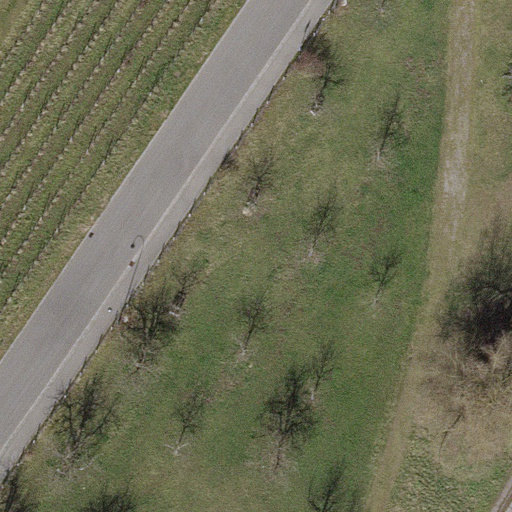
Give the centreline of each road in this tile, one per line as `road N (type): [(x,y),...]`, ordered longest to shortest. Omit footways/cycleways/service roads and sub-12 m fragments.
road 1 (track): [(375,511),(458,228),(462,0)]
road 2 (residential): [(298,0),(0,419)]
